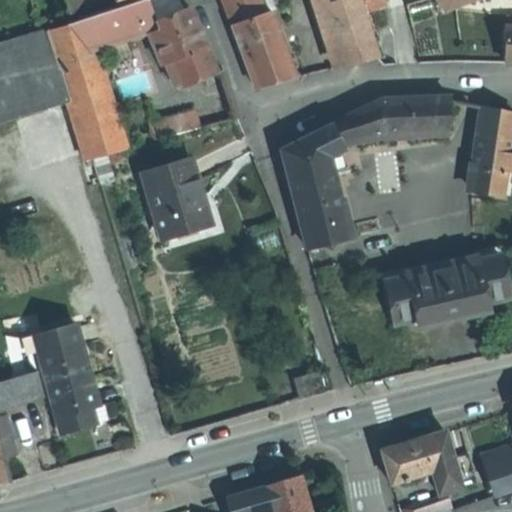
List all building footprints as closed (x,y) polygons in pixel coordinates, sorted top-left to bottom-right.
[(67,0),(72,13),(87,9),(84,0),(67,0)] [(152,0),(140,0),(89,16),(98,48),(106,47),(153,31),(162,28),(152,0)] [(181,0),(152,0),(162,28),(174,59),(184,84),(218,70),(206,39),(194,8),(186,10),(181,0)] [(226,0),(235,24),(263,14),(258,0),(226,0)] [(348,66),(326,0),(316,0),(339,68),(348,66)] [(326,0),(348,66),(381,58),(361,0),(326,0)] [(364,0),(367,9),(385,3),(388,2),(387,0),(364,0)] [(367,9),(370,20),(388,15),(385,3),(367,9)] [(235,24),(258,87),(280,82),(298,78),(273,10),(263,14),(235,24)] [(98,48),(89,16),(50,29),(71,100),(81,134),(119,123),(98,48)] [(174,59),(162,28),(153,31),(166,62),(168,61),(174,59)] [(71,100),(50,29),(9,42),(27,101),(57,92),(60,103),(71,100)] [(27,101),(9,42),(0,44),(0,121),(8,119),(60,103),(57,92),(27,101)] [(178,86),(184,84),(174,59),(168,61),(178,86)] [(383,100),(336,124),(344,143),(384,135),(414,134),(450,133),(452,98),(383,100)] [(207,124),(202,106),(159,118),(164,136),(207,124)] [(511,111),(484,107),(479,138),(511,143),(511,111)] [(124,122),(119,123),(81,134),(88,160),(95,158),(109,155),(131,148),(124,122)] [(344,143),(336,124),(284,150),(290,175),(323,159),(335,153),(346,148),(344,143)] [(511,145),(511,143),(479,138),(478,146),(476,154),(510,160),(510,157),(511,145)] [(510,160),(476,154),(471,190),(504,195),(508,171),(510,160)] [(109,155),(95,158),(101,182),(116,178),(109,155)] [(205,188),(195,158),(146,174),(167,236),(215,221),(205,188)] [(323,159),(290,175),(300,211),(336,201),(323,159)] [(480,256),(444,264),(457,316),(476,312),(491,308),(490,303),(511,298),(511,296),(502,255),(481,260),(480,256)] [(457,316),(444,264),(410,271),(411,276),(388,281),(398,324),(420,319),(422,325),(439,321),(457,316)] [(81,321),(47,331),(51,348),(45,350),(64,416),(91,408),(97,406),(105,404),(81,321)] [(51,348),(47,331),(40,333),(45,350),(51,348)] [(306,397),(322,393),(315,371),(299,376),(306,397)] [(43,372),(0,383),(0,406),(21,401),(33,398),(49,394),(43,372)] [(21,401),(0,406),(0,407),(2,414),(23,409),(21,401)] [(110,402),(105,404),(97,406),(102,421),(115,417),(110,402)] [(102,421),(97,406),(91,408),(97,425),(102,423),(102,421)] [(91,408),(64,416),(69,433),(86,428),(97,425),(91,408)] [(10,416),(0,417),(0,424),(5,445),(8,456),(20,452),(10,416)] [(446,432),(426,438),(435,470),(437,477),(442,493),(463,487),(455,460),(446,432)] [(403,445),(383,451),(393,483),(423,474),(435,470),(426,438),(403,445)] [(0,481),(15,481),(8,456),(5,445),(0,446),(0,481)] [(511,448),(484,457),(487,466),(511,457),(511,448)] [(455,460),(463,487),(479,482),(471,455),(455,460)] [(496,496),(511,490),(511,457),(487,466),(496,496)] [(435,470),(423,474),(425,480),(437,477),(435,470)] [(317,511),(306,473),(288,479),(272,484),(281,511),(280,511),(317,511)] [(280,511),(281,511),(272,484),(250,491),(255,511),(280,511)] [(255,511),(250,491),(233,496),(236,511),(255,511)] [(452,511),(454,511),(449,497),(403,511),(452,511)]
